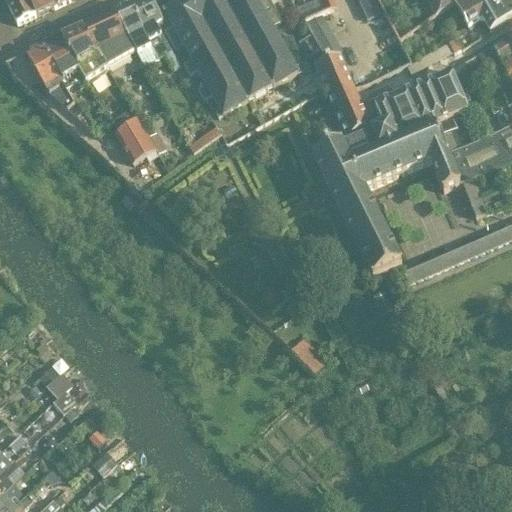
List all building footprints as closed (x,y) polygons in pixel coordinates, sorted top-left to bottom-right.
[(2,0),(17,29),(32,22),(36,20),(25,0),(2,0)] [(25,0),(36,20),(51,13),(44,0),(25,0)] [(67,0),(44,0),(51,13),(69,4),(67,0)] [(190,0),(187,2),(187,3),(165,16),(173,30),(164,36),(175,53),(183,48),(191,63),(182,69),(189,79),(197,74),(206,90),(198,94),(203,104),(212,100),(224,121),(307,73),(303,66),(295,71),(286,56),(294,51),(288,41),(280,45),(272,31),(280,26),(265,0),(190,0)] [(333,0),(318,0),(326,17),(339,11),(333,0)] [(424,0),(436,21),(454,9),(461,4),(458,0),(424,0)] [(511,0),(471,0),(461,5),(461,4),(454,9),(468,33),(483,24),(491,37),(511,24),(511,0)] [(148,2),(115,17),(137,56),(136,56),(138,58),(145,72),(158,64),(165,60),(172,56),(162,39),(155,28),(163,25),(159,19),(150,2),(148,2)] [(137,56),(115,17),(83,32),(107,75),(109,74),(107,71),(136,56),(137,56)] [(107,75),(83,32),(65,39),(63,41),(87,87),(88,87),(107,75)] [(511,65),(511,39),(508,42),(508,43),(493,52),(493,51),(478,59),(483,68),(497,61),(504,70),(511,65)] [(311,40),(300,46),(309,62),(320,56),(311,40)] [(63,41),(45,49),(60,84),(62,87),(63,87),(64,88),(67,93),(76,87),(80,94),(88,90),(89,89),(88,87),(87,87),(63,41)] [(457,42),(449,47),(455,57),(463,52),(457,42)] [(60,84),(45,49),(27,58),(50,98),(62,110),(72,101),(64,88),(63,87),(62,87),(60,84)] [(172,56),(165,60),(175,76),(181,72),(172,56)] [(314,71),(345,144),(374,131),(342,59),(314,71)] [(511,65),(504,70),(502,72),(511,90),(511,65)] [(435,128),(468,115),(452,77),(375,111),(384,130),(388,128),(396,145),(435,128)] [(511,92),(501,99),(502,101),(494,105),(489,107),(489,109),(493,117),(500,115),(507,111),(510,116),(511,114),(511,92)] [(485,109),(494,104),(490,94),(481,99),(479,100),(485,109)] [(75,107),(72,101),(62,110),(66,113),(80,126),(87,119),(75,107)] [(511,114),(510,116),(507,111),(500,115),(505,125),(508,132),(511,130),(511,114)] [(148,142),(150,141),(138,122),(137,122),(132,113),(113,124),(120,137),(115,140),(133,170),(156,156),(148,142)] [(342,148),(312,163),(369,278),(372,284),(403,269),(367,194),(432,169),(443,197),(461,190),(448,159),(435,129),(435,128),(396,145),(388,128),(384,130),(371,137),(373,140),(346,154),(343,147),(342,148)] [(215,130),(188,151),(194,160),(222,139),(215,130)] [(511,130),(508,132),(471,150),(462,154),(450,159),(448,159),(461,190),(462,189),(474,184),(511,166),(511,130)] [(156,137),(150,141),(148,142),(156,156),(158,160),(167,155),(156,137)] [(474,184),(462,189),(468,204),(469,206),(481,201),(480,199),(474,184)] [(481,201),(469,206),(476,223),(487,218),(481,201)] [(511,232),(405,279),(409,290),(511,244),(511,232)] [(303,343),(290,358),(315,381),(328,366),(303,343)] [(52,371),(39,383),(47,392),(60,380),(52,371)] [(47,392),(58,404),(66,397),(74,390),(63,378),(60,380),(47,392)] [(58,404),(53,408),(64,421),(65,420),(73,413),(77,409),(66,397),(58,404)] [(73,413),(65,420),(71,427),(79,419),(73,413)] [(88,423),(75,435),(81,442),(95,431),(88,423)] [(98,437),(89,446),(98,456),(107,448),(98,437)] [(0,481),(3,479),(2,478),(12,468),(5,462),(0,456),(0,481)] [(107,456),(92,471),(103,483),(118,468),(107,456)] [(12,468),(2,478),(3,479),(0,481),(0,503),(15,490),(8,483),(20,471),(14,466),(12,468)] [(52,477),(45,484),(51,490),(61,486),(52,477)] [(121,486),(93,511),(108,511),(128,493),(121,486)] [(0,511),(15,511),(26,501),(15,490),(0,503),(0,511)] [(26,501),(15,511),(28,511),(33,507),(27,502),(26,501)]
